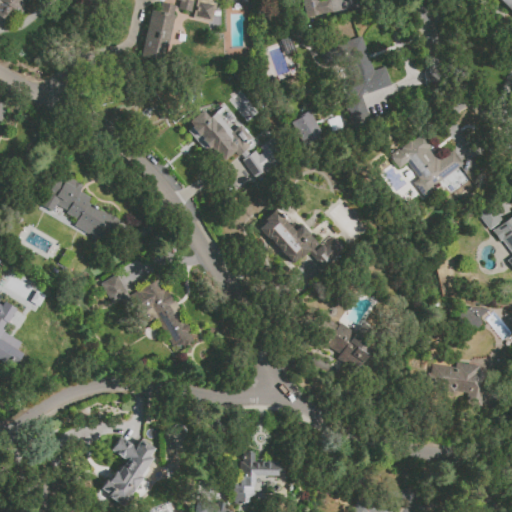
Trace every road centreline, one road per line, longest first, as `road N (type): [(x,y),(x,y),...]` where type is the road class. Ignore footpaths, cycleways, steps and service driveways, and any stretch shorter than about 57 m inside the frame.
road 1 (residential): [(0,74),(106,134),(165,188),(248,315),(271,400),(364,439),(511,468)]
road 2 (residential): [(3,436),(75,393),(124,378),(213,400),(271,400)]
road 3 (residential): [(511,143),(482,122),(457,88),(423,0)]
